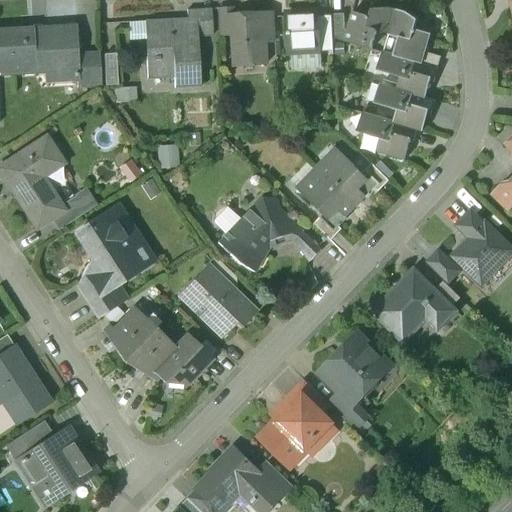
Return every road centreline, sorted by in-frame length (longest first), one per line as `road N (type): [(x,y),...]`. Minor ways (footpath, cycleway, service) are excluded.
road 1 (residential): [(148,483),(451,165),(477,102),(464,0)]
road 2 (residential): [(148,483),(0,254)]
